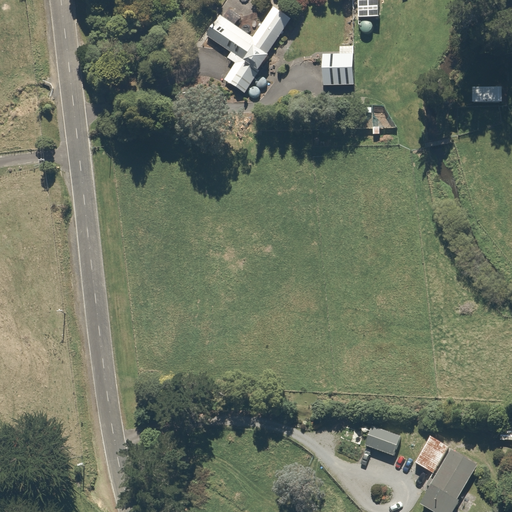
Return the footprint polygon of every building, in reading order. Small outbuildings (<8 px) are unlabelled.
[(358,0),(359,21),(380,20),(379,0),(358,0)] [(224,79),(245,93),(294,18),(274,5),(253,37),(221,15),(206,37),(230,52),(227,57),(235,63),(224,79)] [(353,86),(354,51),(323,51),(322,85),(353,86)] [(251,157),(232,166),(236,175),(255,166),(251,157)] [(511,421),(501,421),(499,441),(511,442),(511,421)] [(365,432),(346,423),(339,438),(358,446),(365,432)] [(399,435),(372,425),(364,446),(392,456),(399,435)] [(429,511),(454,511),(461,500),(458,498),(478,463),(430,436),(414,463),(431,473),(424,485),(428,487),(417,505),(429,511)]
